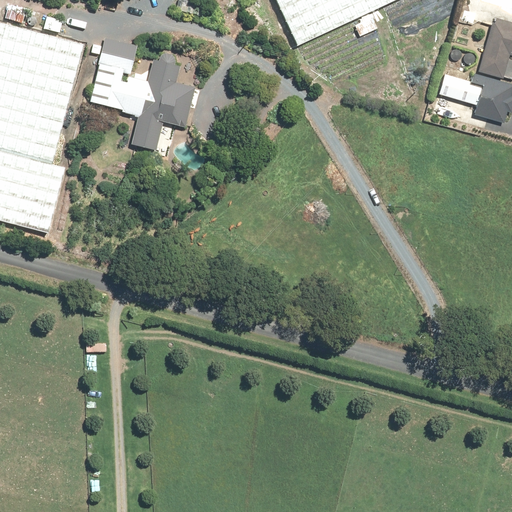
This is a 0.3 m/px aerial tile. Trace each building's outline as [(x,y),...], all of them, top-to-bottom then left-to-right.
[(267,0),(291,48),(393,0),(267,0)] [(0,18),(0,221),(48,233),(63,168),(53,166),(83,39),(0,18)] [(511,23),(492,18),(477,72),(501,79),(508,53),(511,54),(511,23)] [(134,42),(100,35),(86,100),(139,111),(132,146),(153,150),(160,117),(186,122),(191,96),(164,90),(171,58),(149,54),(143,84),(127,75),(134,42)] [(511,85),(474,75),(472,82),(447,74),(440,96),(477,107),(475,114),(505,123),(509,110),(511,111),(511,85)]
